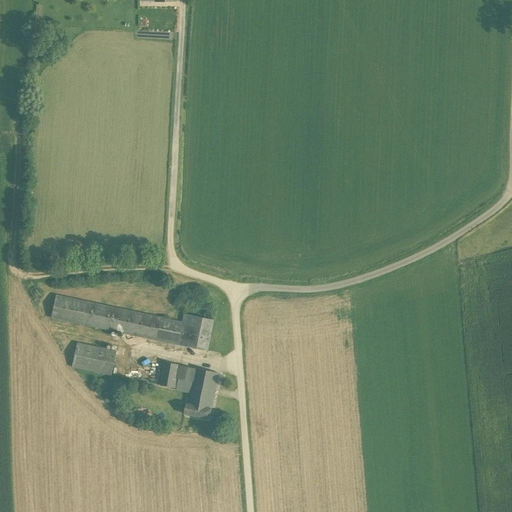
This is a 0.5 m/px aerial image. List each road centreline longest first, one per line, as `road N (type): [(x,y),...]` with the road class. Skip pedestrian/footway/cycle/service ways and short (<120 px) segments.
road 1 (unclassified): [(248,511),(234,292),(346,282),(436,243),(489,207),(504,187),(511,74)]
road 2 (unknown): [(229,303),(167,267),(181,32)]
